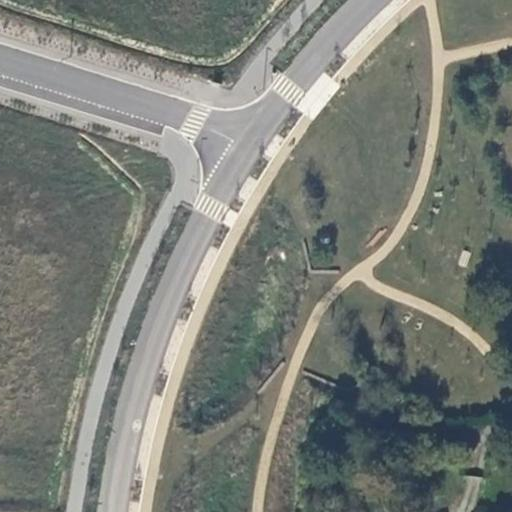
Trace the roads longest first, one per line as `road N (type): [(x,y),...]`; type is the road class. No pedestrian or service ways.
road 1 (unclassified): [(246,141),(172,281),(139,376),(110,511)]
road 2 (unclassified): [(246,141),(0,59)]
road 3 (unclassified): [(364,0),(246,141)]
road 4 (residential): [(511,431),(485,439),(416,434),(339,412)]
